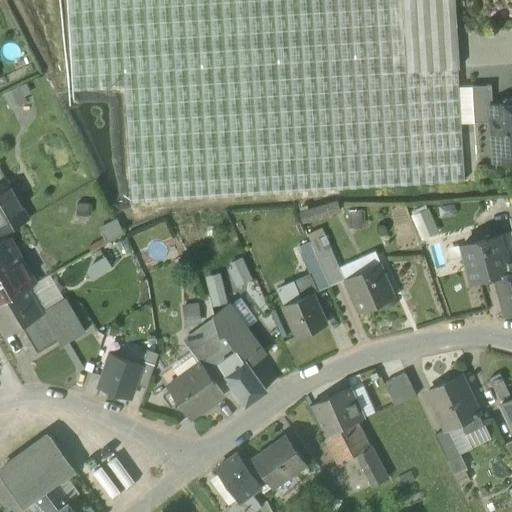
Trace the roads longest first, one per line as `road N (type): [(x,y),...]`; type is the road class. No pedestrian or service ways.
road 1 (residential): [(188,465),(339,367),(397,348),(511,343)]
road 2 (residential): [(0,403),(16,396),(76,407),(188,465)]
